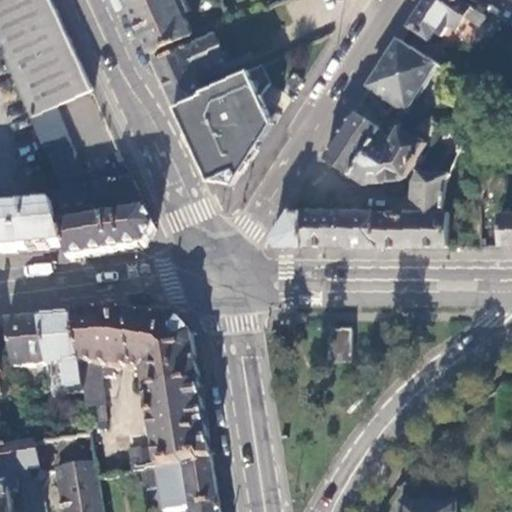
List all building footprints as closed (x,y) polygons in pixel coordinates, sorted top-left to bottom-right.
[(0,0),(0,42),(32,118),(55,107),(92,90),(86,76),(78,59),(51,0),(0,0)] [(179,4),(177,0),(139,0),(131,4),(144,32),(154,55),(156,54),(194,36),(185,16),(190,13),(185,1),(179,4)] [(485,17),(458,0),(426,0),(419,11),(408,29),(428,41),(434,32),(442,36),(449,25),(458,30),(464,19),(479,27),(476,33),(489,41),(501,21),(497,18),(488,12),(485,17)] [(511,28),(511,0),(508,0),(508,2),(497,18),(501,21),(511,28)] [(229,63),(215,35),(159,60),(157,61),(178,109),(205,96),(197,78),(229,63)] [(434,65),(399,42),(379,73),(370,87),(405,110),(434,65)] [(434,65),(454,78),(460,67),(441,55),(434,65)] [(264,99),(272,85),(252,73),(205,96),(178,109),(190,133),(214,186),(239,189),(276,126),(269,110),(264,99)] [(383,121),(359,105),(347,123),(324,159),(353,177),(375,141),(381,132),(378,130),(383,121)] [(55,107),(32,118),(60,184),(64,195),(54,197),(57,208),(67,248),(72,262),(106,255),(146,248),(156,229),(134,181),(114,185),(92,189),(55,107)] [(483,142),(497,146),(502,128),(487,124),(483,142)] [(406,181),(412,171),(426,148),(401,133),(394,143),(389,139),(385,147),(375,141),(353,177),(359,180),(366,184),(406,181)] [(407,249),(447,249),(447,212),(443,212),(443,187),(450,175),(418,175),(411,184),(411,195),(410,209),(399,209),(398,213),(376,213),(377,249),(407,249)] [(0,255),(67,248),(57,208),(28,211),(27,203),(12,204),(13,213),(0,213),(0,255)] [(511,211),(500,212),(502,247),(511,247),(511,211)] [(355,249),(377,249),(376,213),(290,212),(272,240),(276,249),(296,249),(355,249)] [(132,347),(130,315),(120,314),(103,315),(76,317),(81,346),(132,347)] [(148,318),(130,315),(132,347),(133,372),(143,374),(194,337),(180,323),(148,318)] [(81,346),(76,317),(56,318),(43,320),(50,363),(55,393),(88,392),(81,346)] [(50,363),(43,320),(27,321),(10,323),(17,368),(50,363)] [(354,328),(332,328),(332,363),(354,363),(354,328)] [(202,384),(194,337),(143,374),(146,392),(202,384)] [(133,372),(132,347),(81,346),(88,392),(92,423),(108,421),(103,377),(111,377),(112,368),(133,372)] [(203,391),(202,384),(146,392),(156,449),(159,470),(214,460),(208,421),(203,391)] [(41,469),(37,444),(0,450),(0,496),(12,495),(13,496),(20,494),(16,472),(41,469)] [(159,470),(156,449),(142,452),(142,448),(132,450),(133,454),(135,474),(142,473),(159,470)] [(142,473),(144,491),(162,488),(165,511),(177,511),(185,511),(221,505),(218,486),(214,460),(159,470),(142,473)] [(65,509),(65,511),(105,511),(98,464),(59,471),(65,509)] [(12,495),(0,496),(0,511),(15,511),(13,496),(12,495)] [(407,511),(461,511),(461,500),(408,500),(407,511)]
